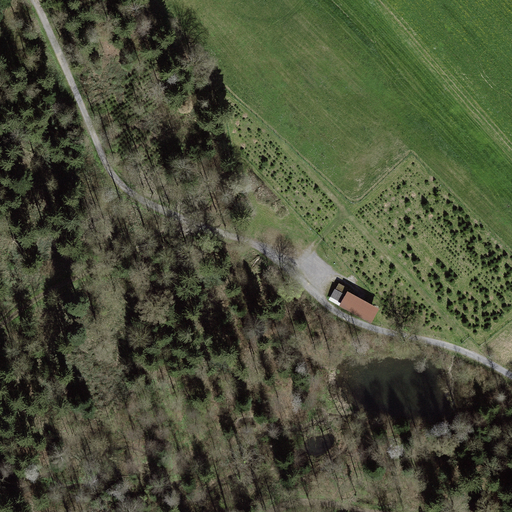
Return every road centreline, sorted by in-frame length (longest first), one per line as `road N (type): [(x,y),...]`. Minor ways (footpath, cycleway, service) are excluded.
road 1 (track): [(34,0),(122,187),(259,251),(343,317),(479,358),(511,377)]
road 2 (track): [(0,328),(19,307),(147,246),(226,237)]
